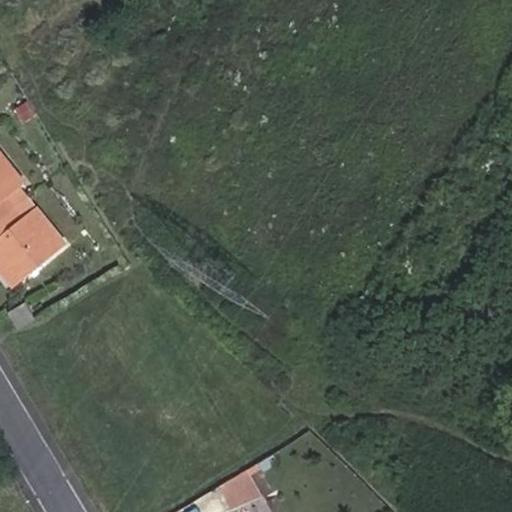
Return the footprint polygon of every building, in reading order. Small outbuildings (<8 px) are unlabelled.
[(23,189),(27,185),(0,152),(0,208),(9,201),(23,189)] [(32,201),(23,189),(9,201),(20,211),(32,201)] [(9,201),(0,208),(0,263),(14,280),(65,240),(32,201),(20,211),(9,201)] [(39,317),(28,299),(9,310),(20,327),(39,317)] [(235,511),(260,496),(245,471),(219,487),(235,511)]
